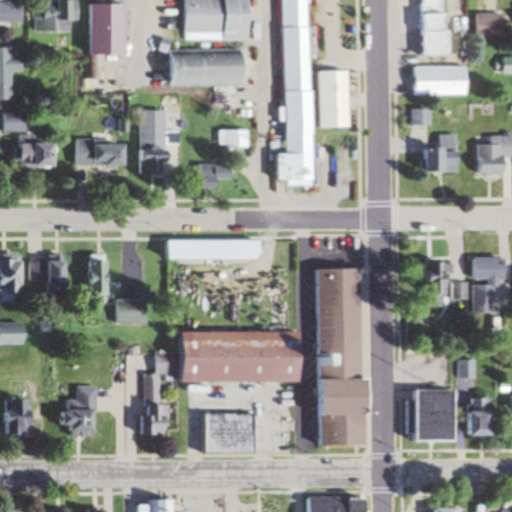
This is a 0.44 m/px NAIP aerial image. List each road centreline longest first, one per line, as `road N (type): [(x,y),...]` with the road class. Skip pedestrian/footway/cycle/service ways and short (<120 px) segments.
road 1 (residential): [(378,511),(374,0)]
road 2 (secondary): [(0,473),(511,470)]
road 3 (residential): [(511,218),(0,219)]
